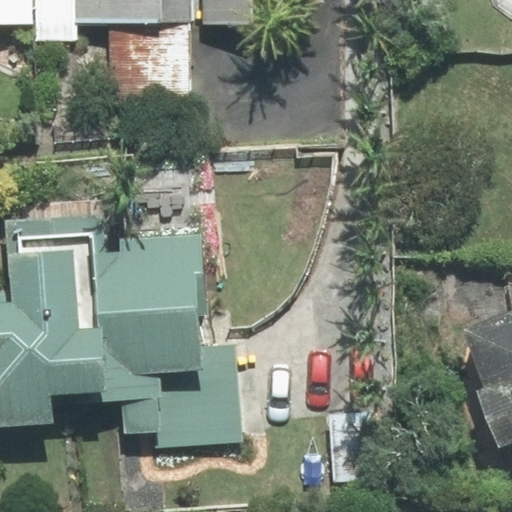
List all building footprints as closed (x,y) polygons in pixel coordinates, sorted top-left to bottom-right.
[(80,21),(79,0),(0,0),(0,22),(35,22),(35,37),(80,37),(80,21)] [(79,0),(80,21),(305,20),(305,0),(79,0)] [(216,374),(215,232),(128,233),(128,210),(9,212),(10,290),(0,290),(0,415),(67,415),(67,385),(112,385),(112,400),(130,400),(131,431),(158,430),(158,448),(245,447),(244,374),(216,374)] [(511,307),(477,321),(500,377),(486,383),(510,440),(511,438),(511,307)] [(376,409),(330,409),(330,451),(303,451),(303,478),(331,478),(331,482),(376,482),(376,409)]
